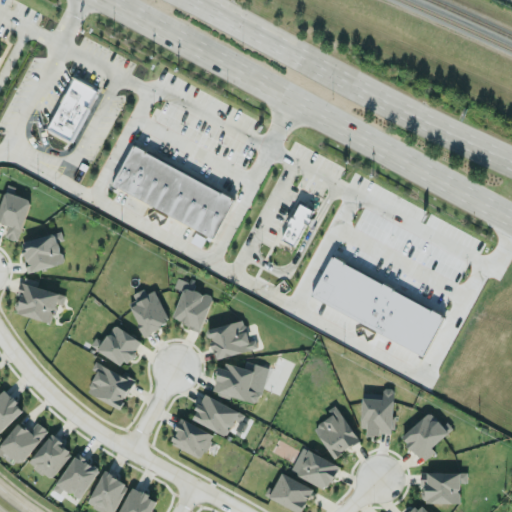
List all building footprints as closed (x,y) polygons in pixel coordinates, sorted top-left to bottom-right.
[(98,89),(73,77),(49,129),(74,141),(98,89)] [(112,185),(215,237),(235,197),(132,145),(112,185)] [(18,240),(31,199),(5,190),(0,206),(0,220),(9,223),(5,235),(18,240)] [(282,238),(296,246),(314,209),(300,202),(282,238)] [(63,263),(56,232),(21,240),(28,271),(63,263)] [(310,298),(424,353),(444,312),(329,257),(310,298)] [(66,294),(37,286),(39,280),(23,276),(19,293),(21,293),(16,312),(50,321),(56,302),(63,304),(66,294)] [(172,318),(200,329),(213,297),(184,285),(172,318)] [(129,301),(144,334),(170,322),(155,289),(129,301)] [(257,348),(255,339),(249,340),(244,319),(208,327),(215,357),(257,348)] [(142,340),(115,323),(103,341),(96,337),(91,345),(125,367),(142,340)] [(92,368),(98,371),(87,391),(120,408),(134,381),(96,360),(92,368)] [(213,390),(258,403),(268,366),(247,360),(244,368),(220,362),(213,390)] [(395,388),(382,387),(382,396),(362,395),(361,432),(393,433),(395,388)] [(0,392),(0,430),(24,409),(5,389),(0,392)] [(239,410),(205,393),(192,418),(226,435),(239,410)] [(327,409),(331,415),(313,427),(333,457),(360,440),(336,404),(327,409)] [(401,436),(424,461),(435,450),(432,447),(453,427),(447,420),(442,424),(429,410),(401,436)] [(213,433),(181,418),(170,443),(202,458),(213,433)] [(47,428),(37,421),(31,430),(17,421),(0,447),(23,463),(47,428)] [(50,479),(73,451),(51,433),(29,461),(50,479)] [(339,466),(307,448),(294,472),(326,490),(339,466)] [(63,487),(79,498),(99,469),(76,454),(54,486),(61,490),(63,487)] [(88,502),(106,511),(113,511),(129,482),(104,470),(88,502)] [(460,502),(460,481),(467,481),(467,470),(421,472),(422,503),(460,502)] [(313,485),(279,473),(270,499),(303,511),(313,485)] [(149,511),(156,497),(129,486),(118,511),(149,511)] [(408,511),(429,511),(422,502),(408,511)]
